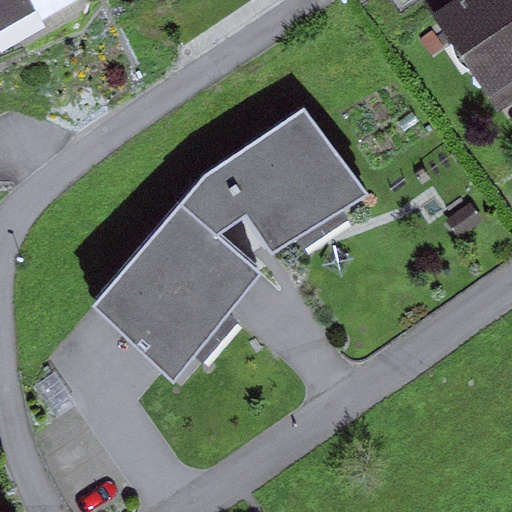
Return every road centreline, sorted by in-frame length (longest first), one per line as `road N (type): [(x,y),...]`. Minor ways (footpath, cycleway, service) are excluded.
road 1 (residential): [(316,0),(23,201),(0,262)]
road 2 (residential): [(185,511),(511,282)]
road 3 (residential): [(0,326),(31,486),(48,511)]
